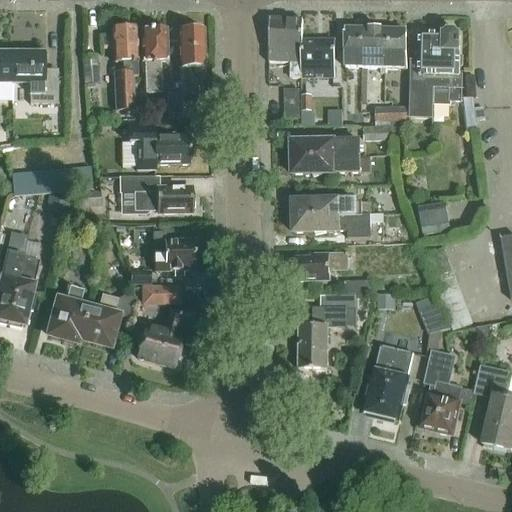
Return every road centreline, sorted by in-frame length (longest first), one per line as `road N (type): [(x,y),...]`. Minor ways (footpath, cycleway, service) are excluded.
road 1 (unclassified): [(254,437),(244,0)]
road 2 (unclassified): [(511,502),(254,437)]
road 3 (unclassified): [(254,437),(0,377)]
